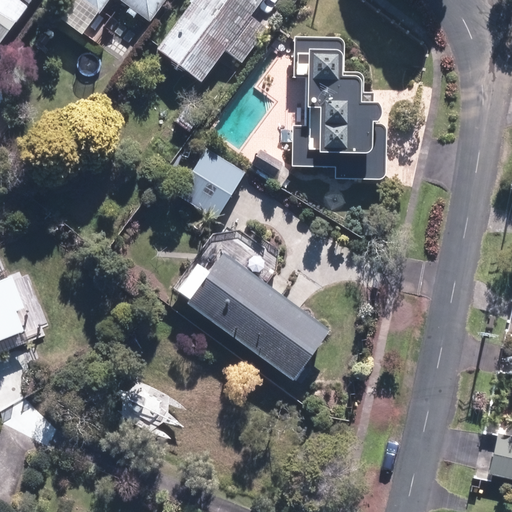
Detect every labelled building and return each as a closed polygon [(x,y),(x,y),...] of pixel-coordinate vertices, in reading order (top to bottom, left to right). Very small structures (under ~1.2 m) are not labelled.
[(0,0),(0,42),(20,16),(18,15),(29,0),(0,0)] [(104,0),(119,0),(147,21),(162,0),(78,0),(95,13),(104,0)] [(190,0),(154,49),(199,81),(223,49),(241,63),(266,29),(248,15),(259,0),(190,0)] [(332,178),(377,179),(379,178),(380,177),(382,176),(383,174),(383,172),(384,128),(375,116),(376,112),(377,110),(376,107),(375,103),(373,101),(370,101),(371,93),(360,92),(361,78),(355,72),(341,71),(341,43),(335,37),(292,36),(291,74),(295,74),(294,126),(287,126),(286,156),(290,156),(290,166),(332,167),(332,178)] [(173,121),(187,131),(199,115),(185,104),(173,121)] [(178,191),(217,215),(242,173),(204,149),(178,191)] [(252,162),(272,176),(280,163),(260,150),(252,162)] [(184,302),(290,378),(327,328),(220,251),(184,302)] [(0,337),(22,329),(15,310),(23,307),(10,275),(0,279),(0,337)] [(104,348),(115,365),(141,347),(135,338),(115,352),(110,344),(104,348)] [(487,473),(511,478),(511,437),(497,434),(487,473)]
